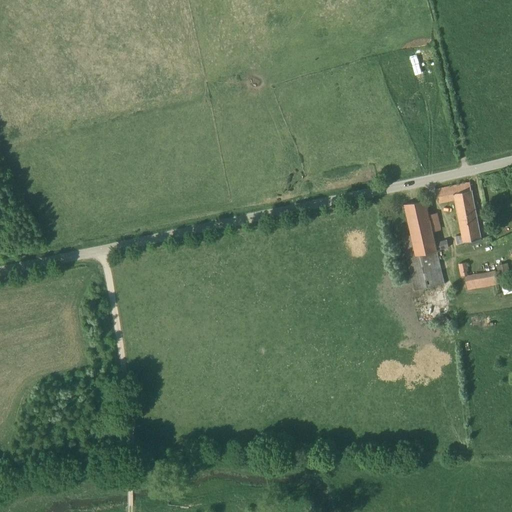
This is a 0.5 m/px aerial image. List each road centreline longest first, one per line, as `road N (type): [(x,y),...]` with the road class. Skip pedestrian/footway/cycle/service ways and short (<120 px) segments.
road 1 (unclassified): [(53,259),(511,158)]
road 2 (track): [(101,249),(129,414),(130,511)]
